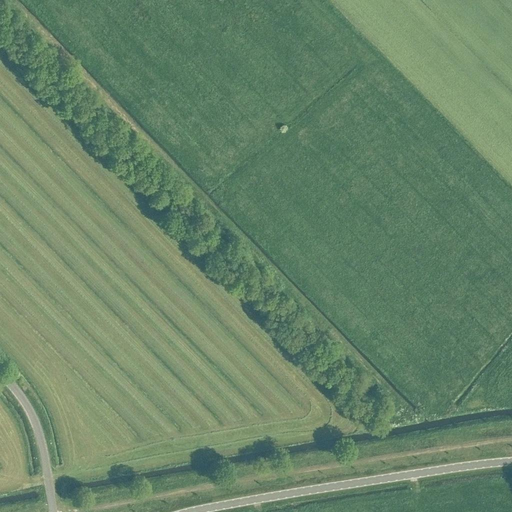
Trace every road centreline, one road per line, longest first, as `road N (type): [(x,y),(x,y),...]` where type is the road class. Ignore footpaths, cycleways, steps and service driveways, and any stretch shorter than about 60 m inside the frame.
road 1 (unclassified): [(511,461),(192,511)]
road 2 (unclassified): [(54,511),(39,428),(0,372)]
